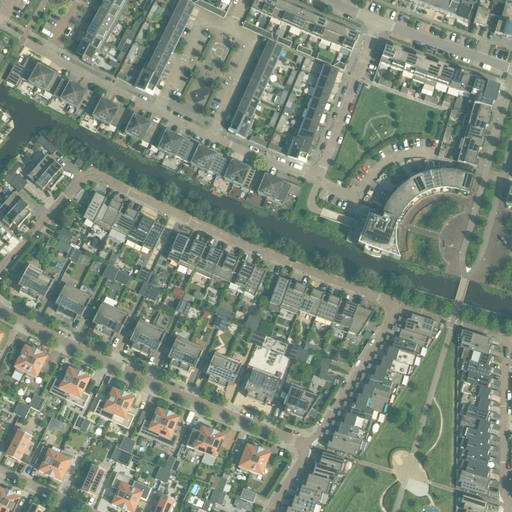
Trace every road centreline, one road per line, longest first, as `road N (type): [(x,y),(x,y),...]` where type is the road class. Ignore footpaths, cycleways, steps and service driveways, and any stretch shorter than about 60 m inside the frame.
road 1 (residential): [(392,300),(253,249),(90,175),(0,273)]
road 2 (residential): [(303,444),(0,309)]
road 3 (residential): [(511,510),(504,492),(510,339)]
road 4 (residential): [(392,300),(320,430),(303,444)]
road 5 (residential): [(376,22),(317,181)]
road 6 (residential): [(511,69),(376,22)]
road 7 (residential): [(317,181),(354,195),(394,159),(435,154)]
road 8 (residential): [(230,28),(202,20),(157,113)]
road 9 (residential): [(211,137),(253,43),(230,28)]
road 10 (residential): [(157,113),(47,55)]
road 11 (residential): [(510,339),(392,300)]
